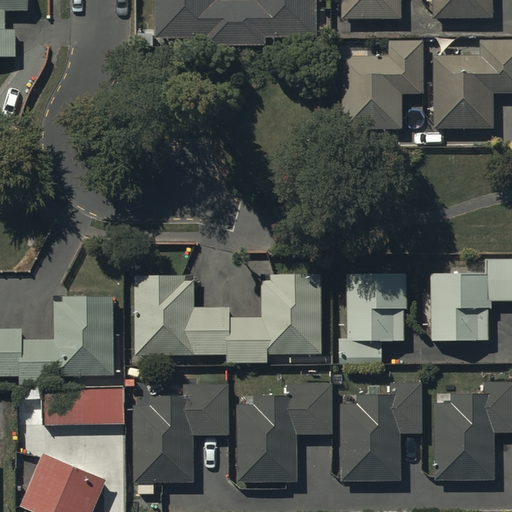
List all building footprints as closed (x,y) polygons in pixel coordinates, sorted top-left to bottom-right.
[(0,0),(0,56),(14,57),(14,29),(1,30),(1,8),(25,8),(25,0),(0,0)] [(261,40),(261,31),(317,30),(316,0),(154,0),(154,32),(207,31),(207,40),(261,40)] [(341,0),(342,18),(402,17),(401,0),(341,0)] [(430,0),(431,18),(492,18),(492,0),(430,0)] [(388,55),(340,55),(340,127),(402,127),(402,93),(425,93),(425,39),(388,39),(388,55)] [(480,54),(432,54),(433,126),(494,125),(494,93),(511,93),(511,39),(480,40),(480,54)] [(511,258),(486,259),(486,272),(429,272),(430,341),(489,341),(489,308),(493,308),(493,300),(511,299),(511,258)] [(407,273),(346,274),(347,339),(339,339),(339,365),(383,365),(383,338),(404,338),(404,309),(407,309),(407,273)] [(184,275),(133,276),(135,355),(225,353),(225,363),(270,362),(270,353),(323,352),(321,274),(271,275),(271,279),(262,279),(263,317),(230,318),(230,306),(194,307),(194,280),(184,280),(184,275)] [(0,373),(22,373),(22,381),(62,381),(62,374),(114,373),(113,296),(62,297),(62,301),(53,301),(53,337),(23,337),(23,326),(0,326),(0,373)] [(404,476),(403,431),(426,431),(425,381),(393,381),(393,392),(361,393),(361,403),(345,403),(345,477),(404,476)] [(498,478),(498,433),(511,432),(511,383),(487,383),(487,394),(456,395),(456,405),(439,405),(440,478),(498,478)] [(292,404),(237,404),(237,475),(298,475),(298,436),(330,436),(330,386),(291,386),(292,404)] [(192,405),(137,405),(137,477),(199,476),(199,437),(231,437),(230,387),(192,387),(192,405)] [(125,425),(125,388),(43,389),(44,427),(125,425)] [(93,511),(106,479),(43,454),(23,504),(42,511),(44,511),(93,511)]
